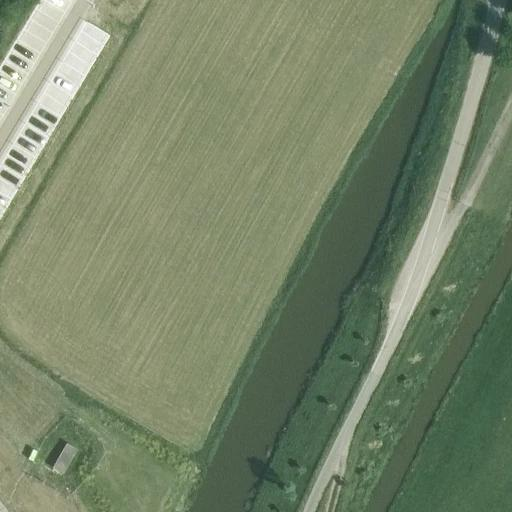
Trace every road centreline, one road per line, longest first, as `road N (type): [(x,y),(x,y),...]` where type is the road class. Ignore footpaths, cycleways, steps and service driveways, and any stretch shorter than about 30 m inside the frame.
road 1 (unclassified): [(340,444),(424,277),(493,0)]
road 2 (track): [(424,277),(511,112)]
